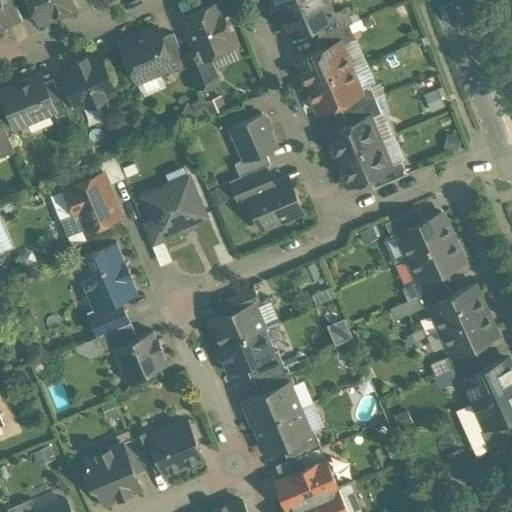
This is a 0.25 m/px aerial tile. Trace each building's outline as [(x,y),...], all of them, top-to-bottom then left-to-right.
[(1,0),(0,0),(0,24),(9,21),(10,20),(2,2),(1,0)] [(22,20),(14,0),(7,0),(2,2),(10,20),(9,21),(10,25),(22,20)] [(72,0),(30,0),(39,21),(75,6),(72,0)] [(218,0),(181,16),(196,50),(200,59),(209,55),(236,43),(218,0)] [(273,0),(278,10),(301,0),(273,0)] [(325,0),(301,0),(278,10),(288,36),(315,25),(333,17),(331,14),(325,0)] [(346,7),(331,14),(333,17),(315,25),(320,36),(349,24),(353,22),(346,7)] [(320,36),(315,38),(320,49),(340,40),(342,44),(355,38),(349,24),(320,36)] [(157,26),(121,41),(137,80),(173,65),(174,65),(162,37),(157,26)] [(183,55),(174,32),(162,37),(174,65),(173,65),(175,71),(187,66),(183,55)] [(320,49),(296,59),(307,84),(351,66),(342,44),(340,40),(320,49)] [(200,59),(196,50),(183,55),(187,66),(196,87),(218,77),(209,55),(200,59)] [(87,55),(73,61),(74,63),(62,68),(69,85),(76,102),(79,107),(115,92),(99,52),(88,57),(87,55)] [(351,66),(307,84),(318,110),(339,102),(362,92),(361,88),(351,66)] [(43,83),(40,76),(3,91),(8,104),(7,104),(6,107),(8,113),(12,114),(17,124),(53,108),(43,83)] [(58,89),(54,78),(43,83),(53,108),(54,109),(57,116),(68,112),(66,106),(65,106),(58,89)] [(362,92),(339,102),(343,113),(376,99),(370,84),(361,88),(362,92)] [(69,85),(58,89),(65,106),(66,106),(76,102),(69,85)] [(427,90),(430,106),(444,103),(442,87),(427,90)] [(376,99),(343,113),(348,124),(370,114),(371,116),(382,112),(376,99)] [(382,112),(371,116),(381,140),(394,135),(384,111),(382,112)] [(262,112),(231,125),(245,158),(246,159),(266,151),(276,146),(262,112)] [(348,124),(326,133),(337,159),(381,140),(371,116),(370,114),(348,124)] [(0,156),(15,150),(1,117),(0,117),(0,156)] [(381,140),(337,159),(347,185),(369,176),(392,166),(391,164),(381,140)] [(266,151),(246,159),(245,158),(235,162),(241,175),(265,165),(271,163),(266,151)] [(115,156),(98,163),(102,173),(107,184),(124,177),(115,156)] [(392,166),(369,176),(374,187),(408,173),(402,160),(391,164),(392,166)] [(241,175),(232,179),(241,201),(250,198),(248,194),(273,183),(265,165),(241,175)] [(102,173),(50,196),(68,235),(119,214),(107,184),(102,173)] [(188,176),(144,195),(154,218),(160,234),(161,233),(205,215),(188,176)] [(273,183),(248,194),(250,198),(262,227),(302,210),(288,177),(273,183)] [(418,207),(385,221),(391,235),(398,231),(398,230),(423,219),(418,207)] [(423,219),(398,230),(398,231),(409,255),(453,235),(442,211),(423,219)] [(154,218),(143,222),(152,244),(163,239),(161,233),(160,234),(154,218)] [(453,235),(409,255),(420,279),(420,280),(446,268),(464,260),(453,235)] [(116,241),(74,258),(95,308),(95,309),(121,298),(137,291),(131,276),(132,275),(127,261),(125,262),(116,241)] [(446,268),(420,280),(420,279),(412,282),(418,295),(445,282),(451,280),(446,268)] [(445,282),(418,295),(423,307),(431,303),(430,302),(450,293),(445,282)] [(450,293),(430,302),(431,303),(442,328),(485,308),(474,283),(450,293)] [(317,300),(334,292),(330,284),(313,291),(317,300)] [(254,287),(221,301),(226,313),(255,301),(255,302),(260,300),(254,287)] [(121,298),(95,309),(95,308),(87,311),(97,335),(131,321),(121,298)] [(226,313),(211,320),(209,324),(212,330),(216,331),(221,344),(263,328),(265,326),(255,302),(255,301),(226,313)] [(485,308),(442,328),(453,353),(473,345),(497,334),(485,308)] [(329,322),(335,340),(352,334),(346,316),(329,322)] [(137,336),(131,321),(97,335),(104,351),(113,348),(112,347),(137,336)] [(221,344),(218,345),(229,370),(245,364),(273,352),(273,351),(263,328),(221,344)] [(137,336),(112,347),(113,348),(126,380),(167,363),(162,350),(164,349),(159,338),(157,339),(153,329),(137,336)] [(473,345),(453,353),(445,356),(451,368),(478,356),(473,345)] [(273,352),(245,364),(252,379),(254,378),(287,364),(285,364),(278,349),(273,351),(273,352)] [(478,356),(451,368),(456,380),(464,377),(464,376),(483,367),(478,356)] [(483,367),(464,376),(464,377),(475,401),(511,384),(511,367),(507,357),(483,367)] [(287,364),(254,378),(259,390),(264,388),(268,390),(289,381),(290,385),(295,383),(287,364)] [(289,381),(268,390),(264,388),(259,390),(257,394),(245,400),(243,404),(247,414),(251,415),(255,425),(299,407),(290,385),(289,381)] [(511,384),(475,401),(486,426),(504,418),(511,414),(511,384)] [(299,407),(255,425),(260,438),(259,442),(262,449),(266,451),(282,444),(310,432),(310,431),(299,407)] [(504,418),(486,426),(478,429),(487,448),(511,434),(504,418)] [(150,434),(149,434),(162,465),(165,472),(202,456),(186,419),(150,434)] [(310,432),(282,444),(288,459),(300,454),(321,445),(314,429),(310,431),(310,432)] [(150,434),(149,431),(133,437),(146,469),(147,471),(162,465),(149,434),(150,434)] [(146,469),(133,437),(122,442),(135,473),(146,469)] [(135,473),(122,442),(86,457),(90,466),(87,472),(92,483),(98,485),(105,502),(141,486),(135,473)] [(288,459),(276,464),(280,476),(305,466),(300,454),(288,459)] [(280,476),(274,479),(287,508),(338,486),(326,457),(305,466),(280,476)] [(349,511),(338,486),(287,508),(288,511),(349,511)] [(31,498),(9,507),(10,511),(34,511),(36,511),(31,498)] [(36,511),(34,511),(72,511),(66,498),(36,511)] [(247,511),(242,499),(226,506),(225,503),(213,509),(214,511),(211,511),(247,511)]
